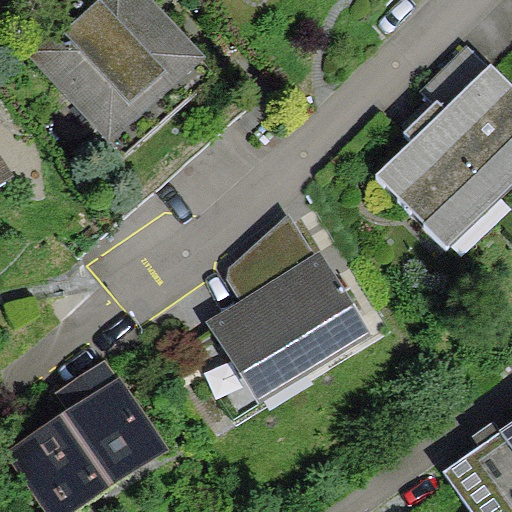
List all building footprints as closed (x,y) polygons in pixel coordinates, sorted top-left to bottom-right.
[(81,0),(15,59),(100,155),(199,69),(137,0),(81,0)] [(240,0),(252,11),(263,0),(240,0)] [(435,254),(511,175),(511,106),(474,69),(362,183),(435,254)] [(258,413),(373,345),(321,258),(206,326),(258,413)] [(71,511),(153,466),(109,389),(0,451),(0,455),(32,511),(71,511)] [(511,511),(511,430),(442,478),(466,511),(511,511)]
